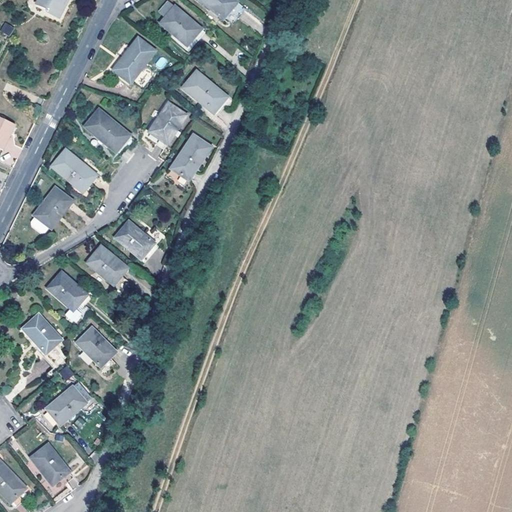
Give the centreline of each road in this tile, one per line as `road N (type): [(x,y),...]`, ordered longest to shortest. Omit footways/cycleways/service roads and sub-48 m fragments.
road 1 (residential): [(77,511),(188,221),(287,0)]
road 2 (track): [(158,511),(219,332),(356,0)]
road 3 (residential): [(0,228),(109,0)]
road 4 (residential): [(117,202),(87,233),(0,279)]
